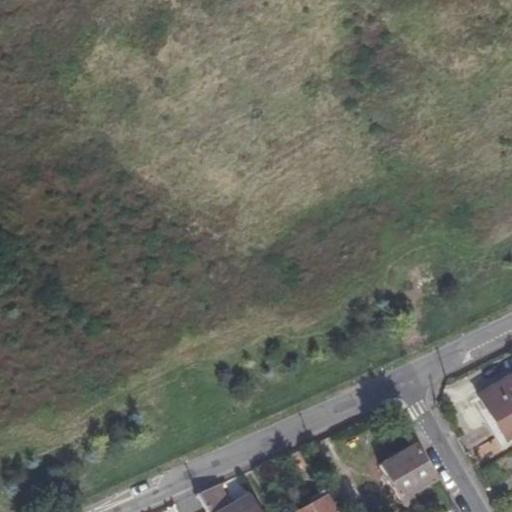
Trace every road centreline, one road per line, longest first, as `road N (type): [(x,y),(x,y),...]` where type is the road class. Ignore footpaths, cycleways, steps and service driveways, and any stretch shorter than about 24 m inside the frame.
road 1 (residential): [(106,511),(400,378)]
road 2 (residential): [(400,378),(477,511)]
road 3 (residential): [(400,378),(511,323)]
